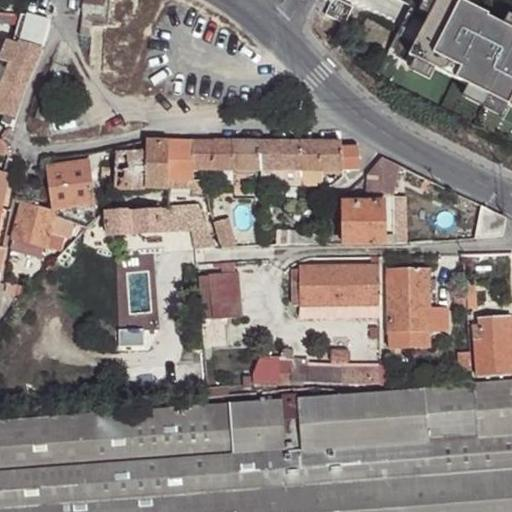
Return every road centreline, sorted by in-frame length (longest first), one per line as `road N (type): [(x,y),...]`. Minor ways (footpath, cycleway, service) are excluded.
road 1 (unclassified): [(408,137),(191,126),(29,152),(22,125),(64,0)]
road 2 (residential): [(511,243),(202,257)]
road 3 (unclassified): [(249,9),(353,104),(408,137)]
road 4 (unclassified): [(408,137),(511,200)]
